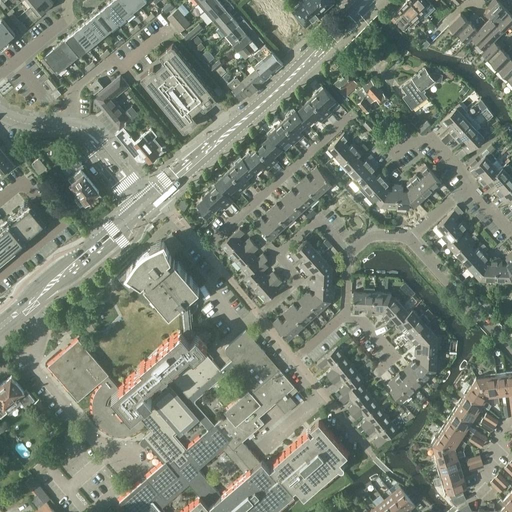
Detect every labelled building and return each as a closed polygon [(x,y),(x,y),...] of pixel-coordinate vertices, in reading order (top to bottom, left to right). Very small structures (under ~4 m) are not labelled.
[(51,0),(38,0),(31,7),(38,15),(53,2),(51,0)] [(110,0),(103,7),(117,23),(124,17),(110,0)] [(122,0),(110,0),(124,17),(132,11),(122,0)] [(134,0),(122,0),(132,11),(139,5),(134,0)] [(201,0),(199,2),(205,10),(217,0),(201,0)] [(315,16),(302,0),(292,9),(305,24),(315,16)] [(317,0),(302,0),(315,16),(324,8),(317,0)] [(410,0),(408,0),(401,7),(415,23),(419,19),(416,15),(421,10),(410,0)] [(428,0),(411,0),(421,11),(426,15),(435,7),(428,0)] [(491,18),(497,24),(509,12),(497,0),(493,0),(491,2),(495,5),(492,7),(497,12),(494,15),(491,18)] [(207,12),(213,19),(231,4),(228,1),(223,5),(219,1),(207,12)] [(174,7),(171,4),(169,2),(162,8),(164,11),(167,13),(174,7)] [(213,19),(220,27),(232,16),(228,12),(234,8),(231,4),(213,19)] [(103,7),(95,13),(109,30),(117,23),(103,7)] [(415,23),(401,7),(391,16),(406,32),(412,26),(415,23)] [(167,17),(173,24),(184,16),(177,8),(167,17)] [(510,26),(511,27),(511,14),(509,12),(497,24),(504,31),(510,26)] [(95,13),(88,19),(102,36),(109,30),(95,13)] [(449,26),(459,36),(466,30),(461,25),(467,19),(461,13),(449,26)] [(173,24),(180,32),(190,23),(184,16),(173,24)] [(226,34),(243,19),(241,16),(235,20),(232,16),(220,27),(216,30),(222,37),(226,34)] [(0,45),(15,33),(2,18),(0,19),(0,45)] [(88,19),(81,25),(94,42),(102,36),(88,19)] [(226,34),(233,42),(245,31),(241,27),(246,22),(243,19),(226,34)] [(466,43),(472,38),(471,37),(478,30),(467,19),(461,25),(466,30),(459,36),(466,43)] [(471,37),(472,38),(478,44),(493,28),(486,22),(478,30),(471,37)] [(73,31),(87,48),(89,51),(92,49),(95,47),(98,46),(94,42),(81,25),(73,31)] [(184,32),(190,39),(195,36),(188,28),(184,32)] [(478,44),(484,50),(493,41),(494,41),(500,35),(493,28),(478,44)] [(73,31),(66,37),(80,54),(87,48),(73,31)] [(233,42),(239,49),(256,34),(253,31),(248,35),(245,31),(233,42)] [(119,40),(118,41),(121,44),(125,41),(119,34),(116,37),(119,40)] [(256,34),(239,49),(245,57),(258,46),(254,42),(259,37),(256,34)] [(197,35),(191,41),(195,46),(202,41),(197,35)] [(66,37),(58,43),(72,60),(80,54),(66,37)] [(481,52),(487,59),(494,53),(499,57),(504,52),(494,41),(493,41),(484,50),(481,52)] [(201,42),(195,47),(199,52),(205,46),(201,42)] [(58,43),(51,49),(65,66),(72,60),(58,43)] [(154,66),(140,77),(183,131),(197,120),(192,113),(201,105),(204,108),(217,97),(173,43),(160,54),(165,60),(155,68),(154,66)] [(265,44),(257,51),(274,71),(282,64),(271,51),(265,55),(262,51),(267,47),(265,44)] [(65,66),(51,49),(43,56),(57,73),(65,66)] [(214,56),(207,50),(202,55),(209,62),(214,56)] [(254,65),(256,68),(257,68),(266,78),(274,71),(257,51),(248,59),(251,61),(256,57),(259,61),(254,65)] [(487,59),(498,70),(510,58),(504,52),(499,57),(494,53),(487,59)] [(498,70),(509,81),(511,77),(511,70),(511,69),(511,68),(511,59),(510,58),(498,70)] [(223,63),(219,59),(211,65),(215,70),(221,65),(223,63)] [(221,65),(215,70),(221,76),(226,71),(221,65)] [(423,88),(435,80),(442,81),(443,74),(433,72),(430,74),(425,67),(412,77),(413,78),(401,87),(412,101),(426,91),(423,88)] [(256,68),(245,77),(247,79),(250,83),(252,81),(257,87),(266,78),(257,68),(256,68)] [(333,84),(345,97),(359,84),(357,82),(358,81),(349,70),(333,84)] [(448,70),(444,73),(452,79),(455,75),(448,70)] [(132,106),(124,112),(112,98),(128,85),(120,75),(95,96),(120,127),(138,113),(132,106)] [(247,79),(245,77),(241,81),(237,77),(235,79),(234,77),(227,83),(242,100),(257,87),(252,81),(250,83),(247,79)] [(48,78),(44,81),(52,90),(56,87),(48,78)] [(371,78),(357,92),(361,96),(359,98),(360,100),(357,103),(366,112),(371,108),(369,105),(376,98),(381,104),(388,98),(386,95),(385,95),(373,82),(374,81),(371,78)] [(98,79),(88,87),(94,94),(103,86),(98,79)] [(224,92),(219,86),(214,90),(219,96),(224,92)] [(323,86),(310,98),(326,117),(331,112),(327,107),(335,99),(323,86)] [(55,98),(61,93),(57,89),(52,93),(55,98)] [(295,109),(308,124),(317,116),(321,121),(326,117),(310,98),(297,110),(295,109)] [(449,123),(451,125),(463,115),(467,112),(460,103),(456,107),(439,122),(445,127),(449,123)] [(295,109),(282,121),(298,139),(303,135),(299,130),(307,123),(308,124),(295,109)] [(449,132),(454,137),(470,122),(463,115),(451,125),(453,128),(449,132)] [(362,123),(369,130),(374,125),(368,118),(362,123)] [(379,126),(384,133),(392,126),(387,119),(379,126)] [(282,121),(268,133),(282,148),(281,147),(289,139),(293,144),(298,139),(282,121)] [(422,135),(427,130),(419,121),(414,125),(422,135)] [(463,138),(465,140),(477,130),(470,122),(454,137),(458,142),(463,138)] [(128,147),(138,159),(142,159),(146,156),(149,159),(151,160),(153,161),(157,158),(157,156),(155,154),(166,146),(151,128),(134,141),(123,127),(117,132),(128,147)] [(477,130),(465,140),(467,143),(462,147),(468,153),(484,138),(477,130)] [(327,147),(335,155),(346,144),(344,142),(349,138),(344,132),(327,147)] [(269,135),(256,147),(273,165),(278,160),(273,156),(282,148),(268,133),(268,134),(269,135)] [(335,155),(341,162),(358,148),(353,142),(348,146),(346,144),(335,155)] [(478,171),(480,173),(496,159),(493,156),(494,155),(491,152),(495,148),(492,144),(479,155),(481,158),(468,170),(474,175),(478,171)] [(242,157),(242,158),(255,172),(263,165),(268,170),(273,165),(256,147),(243,159),(242,157)] [(341,162),(348,170),(360,159),(358,157),(363,153),(358,148),(341,162)] [(0,174),(14,163),(7,155),(0,160),(0,174)] [(348,170),(355,178),(372,163),(367,157),(362,162),(360,159),(348,170)] [(32,163),(40,174),(47,169),(38,158),(32,163)] [(85,202),(86,201),(87,201),(88,201),(89,201),(90,200),(91,200),(92,199),(92,198),(93,197),(93,195),(98,191),(80,169),(83,167),(76,158),(71,163),(77,171),(67,179),(79,194),(74,197),(80,205),(85,201),(85,202)] [(242,158),(228,170),(245,188),(250,183),(245,178),(253,171),(255,173),(255,172),(242,158)] [(483,185),(486,182),(499,170),(502,166),(496,159),(480,173),(482,176),(478,180),(483,185)] [(352,181),(359,188),(374,174),(372,172),(376,168),(372,163),(355,178),(352,181)] [(496,183),(498,185),(509,175),(511,172),(511,169),(510,168),(511,167),(508,163),(507,164),(506,163),(502,166),(499,170),(486,182),(491,187),(496,183)] [(424,175),(422,177),(433,189),(441,181),(426,165),(420,170),(424,175)] [(315,176),(313,178),(323,190),(331,183),(316,166),(311,172),(315,176)] [(215,182),(216,184),(216,183),(227,195),(235,188),(240,192),(245,188),(228,170),(215,182)] [(359,188),(366,196),(385,178),(388,176),(385,172),(382,174),(381,172),(376,177),(374,174),(359,188)] [(416,174),(410,179),(425,195),(433,189),(422,177),(420,179),(416,174)] [(495,192),(500,197),(511,185),(511,177),(509,175),(498,185),(500,187),(495,192)] [(306,176),(301,180),(316,197),(323,190),(313,178),(310,180),(306,176)] [(372,203),(376,200),(388,190),(385,187),(389,184),(388,183),(389,182),(385,178),(366,196),(372,203)] [(409,188),(407,190),(418,202),(425,195),(410,179),(406,182),(408,184),(406,185),(409,188)] [(300,190),(298,192),(308,204),(316,197),(301,180),(296,185),(300,190)] [(216,183),(216,184),(203,196),(204,198),(197,205),(207,216),(221,203),(225,208),(233,201),(227,195),(216,183)] [(387,206),(397,206),(398,184),(394,184),(394,185),(392,185),(392,190),(388,190),(376,200),(380,205),(384,202),(387,206)] [(398,184),(397,206),(407,207),(410,204),(413,207),(418,202),(407,190),(403,190),(403,186),(401,186),(401,184),(398,184)] [(509,198),(511,200),(511,199),(511,185),(500,197),(505,202),(509,198)] [(291,189),(286,194),(301,211),(308,204),(298,192),(295,194),(291,189)] [(285,204),(282,206),(293,218),(301,211),(286,194),(280,199),(285,204)] [(184,210),(188,204),(185,201),(181,200),(178,203),(178,206),(180,209),(184,210)] [(0,259),(0,260),(6,255),(5,254),(9,250),(10,250),(10,251),(11,251),(16,247),(15,245),(19,241),(20,242),(20,243),(26,238),(24,235),(29,232),(30,233),(31,235),(32,234),(32,233),(36,229),(35,228),(40,224),(40,225),(41,226),(45,222),(46,222),(47,222),(46,221),(47,221),(46,220),(32,204),(33,204),(32,203),(0,229),(0,259)] [(276,203),(271,208),(286,224),(293,218),(282,206),(280,208),(276,203)] [(270,217),(267,219),(278,231),(286,224),(271,208),(265,213),(270,217)] [(437,225),(444,233),(456,222),(454,220),(459,216),(453,210),(437,225)] [(414,223),(423,217),(420,212),(410,218),(414,223)] [(278,231),(267,219),(265,221),(261,217),(255,222),(270,238),(278,231)] [(444,233),(451,240),(459,233),(460,233),(468,226),(463,220),(458,224),(456,222),(444,233)] [(220,245),(227,253),(240,240),(238,238),(244,232),(239,227),(220,245)] [(447,243),(454,251),(471,236),(466,231),(461,235),(460,233),(459,233),(451,240),(447,243)] [(170,262),(168,259),(183,246),(171,233),(163,240),(155,244),(151,246),(146,249),(142,252),(138,256),(135,260),(132,264),(127,272),(119,279),(130,292),(144,279),(147,282),(145,283),(153,291),(151,293),(157,300),(159,298),(165,306),(163,307),(169,314),(173,310),(174,311),(175,312),(176,313),(177,313),(178,314),(179,314),(181,315),(182,315),(183,315),(184,315),(185,315),(187,315),(188,315),(189,314),(190,314),(191,313),(192,313),(193,312),(194,311),(195,310),(196,309),(196,308),(197,307),(197,306),(198,305),(198,303),(198,302),(198,301),(198,300),(198,299),(197,297),(197,296),(197,295),(196,294),(195,293),(195,292),(199,288),(193,281),(191,283),(185,276),(187,274),(181,267),(179,269),(172,260),(170,262)] [(454,251),(461,259),(473,248),(471,246),(476,242),(471,236),(454,251)] [(227,253),(234,260),(253,243),(249,238),(243,243),(240,240),(227,253)] [(300,256),(302,258),(314,247),(307,239),(290,254),(295,260),(300,256)] [(234,260),(241,268),(254,256),(252,253),(258,247),(253,243),(234,260)] [(461,259),(469,267),(485,251),(480,246),(475,250),(473,248),(461,259)] [(299,264),(304,270),(321,255),(314,247),(302,258),(304,260),(299,264)] [(469,267),(475,274),(487,263),(485,261),(488,258),(487,256),(488,255),(485,251),(469,267)] [(241,268),(248,275),(264,261),(267,258),(263,253),(257,258),(254,256),(241,268)] [(314,271),(315,272),(327,262),(321,255),(304,270),(308,274),(309,272),(310,274),(314,271)] [(487,263),(475,274),(483,283),(487,281),(487,279),(496,280),(497,257),(493,257),(493,259),(491,259),(491,263),(487,263)] [(500,258),(497,257),(496,280),(506,280),(509,277),(511,281),(511,280),(511,270),(506,264),(502,264),(502,259),(500,259),(500,258)] [(244,278),(251,286),(264,274),(262,271),(268,266),(264,261),(248,275),(244,278)] [(309,279),(309,282),(331,283),(332,274),(329,270),(332,267),(327,262),(315,272),(316,273),(316,277),(311,277),(311,279),(309,279)] [(251,286),(258,294),(277,276),(273,271),(267,277),(264,274),(251,286)] [(277,276),(258,294),(265,301),(279,289),(276,286),(282,281),(277,276)] [(315,292),(326,304),(331,300),(328,296),(331,293),(331,283),(309,282),(309,286),(311,286),(311,288),(315,288),(315,292)] [(307,291),(303,295),(318,311),(326,304),(315,292),(313,294),(310,291),(308,292),(307,291)] [(360,307),(363,307),(364,291),(353,291),(352,313),(360,313),(360,307)] [(366,314),(373,314),(374,292),(364,291),(363,307),(366,307),(366,314)] [(384,308),(384,292),(374,292),(373,314),(378,314),(379,312),(380,313),(381,308),(384,308)] [(383,317),(386,319),(402,305),(396,297),(391,297),(391,293),(384,292),(384,308),(387,311),(384,314),(385,316),(383,317)] [(302,304),(300,306),(310,318),(318,311),(303,295),(298,299),(302,304)] [(293,304),(288,308),(303,325),(310,318),(300,306),(297,308),(293,304)] [(395,321),(397,322),(397,323),(409,312),(402,305),(386,319),(390,325),(395,321)] [(93,309),(96,314),(102,312),(100,306),(93,309)] [(287,318),(285,320),(295,332),(303,325),(288,308),(283,313),(287,318)] [(406,325),(408,327),(419,316),(412,309),(409,312),(397,323),(397,322),(396,323),(401,329),(406,325)] [(410,329),(405,334),(410,339),(426,324),(430,321),(423,313),(419,316),(408,327),(410,329)] [(295,332),(285,320),(282,322),(278,317),(272,323),(287,339),(295,332)] [(419,340),(421,342),(433,332),(426,324),(410,339),(413,343),(415,342),(416,343),(419,340)] [(318,421),(310,428),(313,431),(310,434),(308,432),(273,463),(275,465),(269,469),(261,460),(259,462),(242,441),(264,423),(259,417),(275,403),(279,400),(283,396),(287,393),(288,392),(294,387),(245,330),(227,346),(225,349),(225,351),(226,354),(231,360),(220,369),(211,360),(203,350),(207,346),(196,334),(190,339),(181,330),(140,365),(142,368),(120,387),(78,339),(48,365),(78,400),(100,381),(102,384),(98,389),(95,394),(93,400),(92,407),(94,413),(96,419),(100,425),(104,429),(110,432),(116,434),(123,435),(129,434),(135,431),(140,428),(145,424),(150,430),(143,437),(143,438),(144,437),(165,461),(119,501),(122,504),(128,511),(271,511),(280,504),(294,493),(293,491),(296,488),(304,497),(338,468),(339,469),(340,469),(342,469),(343,468),(343,466),(343,465),(340,461),(347,454),(318,421)] [(415,348),(415,352),(437,353),(437,343),(434,340),(438,337),(433,332),(421,342),(421,347),(417,346),(417,348),(415,348)] [(328,362),(330,365),(344,354),(337,346),(317,362),(321,367),(328,362)] [(421,357),(421,361),(431,374),(436,369),(433,366),(436,363),(437,353),(415,352),(415,355),(416,355),(416,357),(421,357)] [(326,373),(330,378),(350,362),(344,354),(330,365),(333,368),(326,373)] [(412,360),(408,364),(424,380),(431,374),(421,361),(418,364),(415,360),(414,362),(412,360)] [(341,378),(343,381),(357,370),(350,362),(330,378),(334,383),(341,378)] [(407,373),(405,375),(416,387),(424,380),(408,364),(403,369),(407,373)] [(339,389),(343,394),(360,381),(360,382),(363,379),(357,370),(343,381),(345,384),(339,389)] [(506,371),(495,372),(498,395),(502,394),(505,416),(511,415),(506,371)] [(485,376),(476,377),(488,396),(494,395),(495,403),(499,402),(498,395),(495,372),(485,373),(485,376)] [(399,373),(393,378),(408,394),(416,387),(405,375),(403,377),(399,373)] [(26,389),(24,391),(11,376),(5,381),(4,380),(0,383),(0,415),(1,417),(7,412),(8,413),(22,402),(25,407),(34,400),(26,389)] [(469,384),(463,392),(482,405),(488,409),(491,405),(485,401),(488,396),(476,377),(471,385),(469,384)] [(408,394),(393,378),(388,382),(392,387),(390,389),(400,402),(408,394)] [(350,397),(352,400),(366,389),(360,382),(360,381),(343,394),(339,397),(343,402),(350,397)] [(294,387),(288,392),(292,395),(297,390),(294,387)] [(348,408),(352,413),(372,397),(366,389),(352,400),(355,403),(348,408)] [(463,392),(458,401),(477,413),(482,405),(463,392)] [(284,413),(296,404),(287,393),(275,403),(284,413)] [(363,413),(365,416),(379,405),(372,397),(352,413),(356,418),(363,413)] [(52,417),(45,408),(38,399),(33,403),(47,421),(52,417)] [(458,401),(452,410),(471,422),(477,413),(458,401)] [(364,429),(365,429),(385,413),(379,405),(365,416),(367,419),(357,427),(361,431),(364,429)] [(452,410),(447,418),(466,430),(471,422),(452,410)] [(487,412),(483,417),(495,425),(499,420),(487,412)] [(375,429),(378,432),(391,421),(385,413),(365,429),(369,434),(375,429)] [(495,425),(483,417),(480,422),(492,430),(495,425)] [(447,418),(441,427),(460,439),(466,430),(447,418)] [(391,421),(378,432),(380,435),(373,440),(378,446),(398,429),(391,421)] [(435,435),(430,444),(433,444),(455,447),(458,443),(464,447),(467,443),(460,439),(441,427),(435,435)] [(476,429),(472,434),(484,442),(488,437),(476,429)] [(484,442),(472,434),(469,439),(481,447),(484,442)] [(436,464),(458,457),(465,455),(464,450),(456,453),(455,447),(433,444),(435,453),(433,454),(436,464)] [(466,459),(468,465),(482,460),(480,455),(466,459)] [(436,464),(439,474),(461,467),(458,457),(436,464)] [(482,460),(468,465),(470,470),(484,466),(482,460)] [(439,474),(442,483),(464,477),(461,467),(439,474)] [(498,473),(494,477),(504,487),(508,483),(498,473)] [(449,492),(452,502),(464,494),(462,489),(467,487),(464,477),(442,483),(445,494),(449,492)] [(504,487),(494,477),(490,481),(500,491),(504,487)] [(402,488),(393,494),(407,511),(411,511),(410,509),(415,505),(402,488)] [(503,499),(502,500),(511,509),(511,494),(510,492),(503,499)] [(407,511),(393,494),(385,501),(394,511),(407,511)] [(464,494),(452,502),(455,505),(466,500),(464,494)] [(503,507),(499,510),(499,511),(511,511),(511,509),(502,500),(503,499),(501,498),(498,501),(503,507)] [(394,511),(385,501),(377,507),(381,511),(394,511)] [(34,511),(54,511),(46,502),(34,511)] [(489,510),(488,511),(499,511),(499,510),(493,510),(494,503),(489,502),(489,510)]
